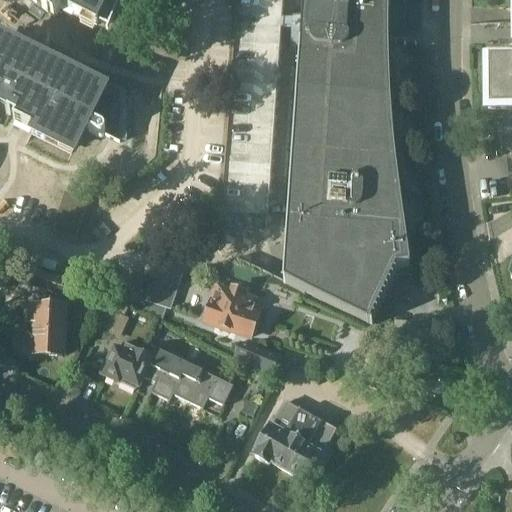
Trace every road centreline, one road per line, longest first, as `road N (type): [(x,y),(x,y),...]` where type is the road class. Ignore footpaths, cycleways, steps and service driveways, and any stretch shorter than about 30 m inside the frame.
road 1 (residential): [(507,393),(464,221),(454,0)]
road 2 (residential): [(0,229),(84,252),(140,227),(180,169),(198,0)]
road 3 (residential): [(240,511),(128,439),(0,387)]
road 4 (unclassified): [(507,393),(436,511)]
